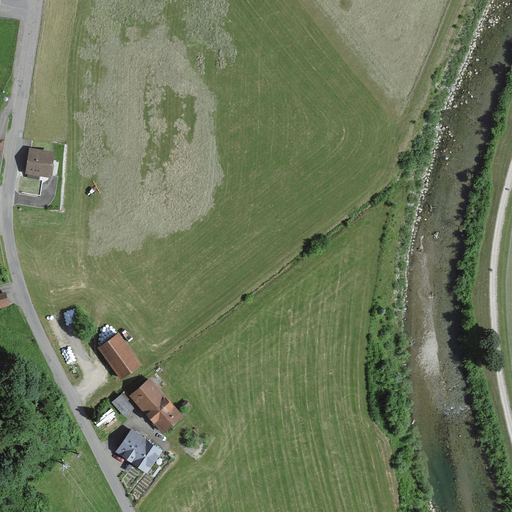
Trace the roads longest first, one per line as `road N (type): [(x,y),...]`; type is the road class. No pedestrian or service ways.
road 1 (track): [(16,262),(161,330),(360,185),(439,0)]
road 2 (residential): [(121,496),(45,348),(8,218),(41,0)]
road 3 (track): [(511,174),(491,293),(511,431)]
